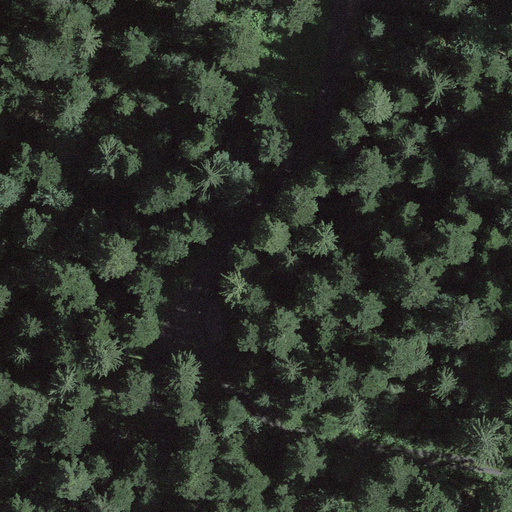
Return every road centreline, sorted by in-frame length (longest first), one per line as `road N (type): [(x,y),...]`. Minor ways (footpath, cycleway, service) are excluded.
road 1 (track): [(342,0),(321,117),(219,257),(205,322),(161,353),(150,376),(154,427),(195,511)]
road 2 (track): [(511,468),(350,448),(272,423),(229,388),(205,322)]
